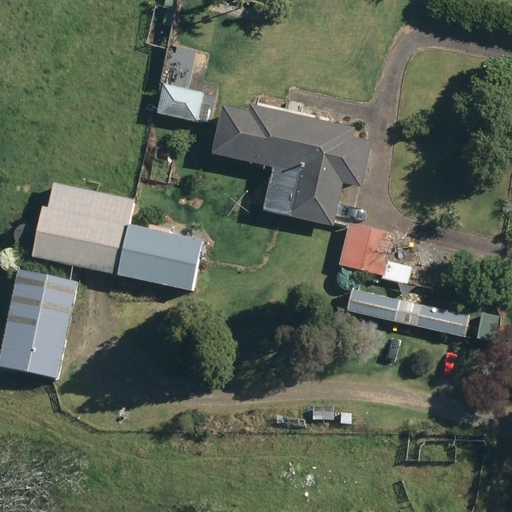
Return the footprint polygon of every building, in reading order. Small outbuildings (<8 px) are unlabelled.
[(167,53),(168,47),(175,0),(162,0),(161,12),(152,11),(145,50),(167,53)] [(209,54),(168,47),(167,53),(156,121),(204,129),(207,113),(215,114),(219,85),(205,83),(209,54)] [(235,105),(224,153),(285,166),(275,208),(343,223),(352,181),(370,185),(380,141),(362,137),(364,127),(262,103),(260,110),(235,105)] [(57,207),(47,255),(201,289),(212,240),(137,223),(142,200),(65,183),(59,207),(57,207)] [(401,232),(359,223),(349,264),(391,274),(401,232)] [(69,375),(87,282),(30,271),(12,364),(69,375)] [(146,413),(96,411),(95,430),(145,432),(146,413)]
